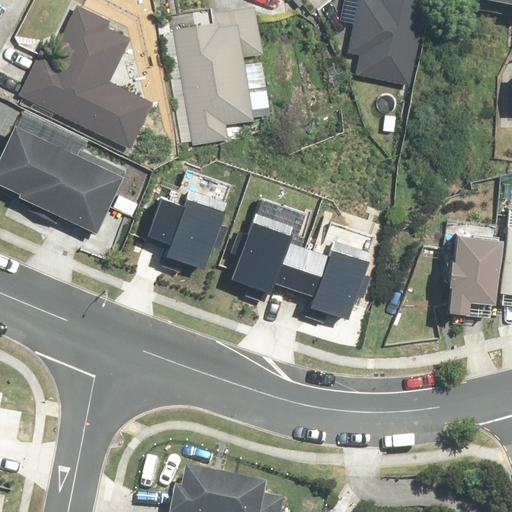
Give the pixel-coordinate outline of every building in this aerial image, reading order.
[(411,83),(429,0),(360,0),(350,49),(362,52),(358,72),(411,83)] [(44,49),(22,94),(135,147),(158,100),(114,79),(135,36),(111,24),(114,18),(80,2),(55,54),(44,49)] [(175,25),(195,143),(233,137),(230,120),(262,115),(246,18),(226,21),(225,17),(175,25)] [(130,169),(23,120),(0,168),(0,180),(103,228),(130,169)] [(163,199),(147,236),(171,246),(167,256),(205,271),(233,204),(192,187),(184,207),(163,199)] [(270,282),(292,290),(306,252),(288,245),(295,225),(254,210),(229,278),(267,292),(270,282)] [(504,294),(511,238),(511,226),(470,221),(459,302),(479,305),(481,291),(504,294)] [(306,252),(292,290),(311,297),(308,307),(348,320),(372,252),(333,239),(325,259),(306,252)] [(170,511),(284,511),(288,496),(270,493),(272,482),(193,467),(189,487),(176,485),(170,511)]
